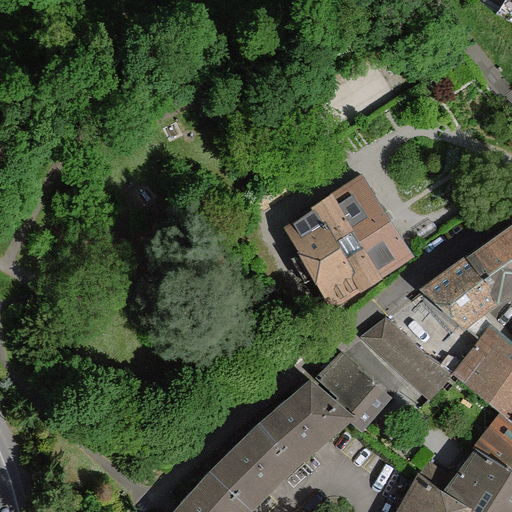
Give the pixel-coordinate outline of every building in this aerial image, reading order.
[(511,3),(506,0),(498,14),(511,22),(511,3)] [(365,179),(290,228),(334,304),(412,254),(365,179)] [(511,227),(471,257),(500,298),(511,288),(511,227)] [(471,257),(423,292),(464,326),(482,312),(500,298),(471,257)] [(504,415),(511,419),(511,343),(494,326),(481,342),(464,326),(423,292),(388,319),(425,354),(454,374),(504,415)] [(494,326),(482,312),(464,326),(481,342),(494,326)] [(425,354),(388,319),(364,337),(431,399),(454,374),(425,354)] [(317,378),(341,397),(365,372),(343,355),(317,378)] [(341,397),(336,403),(334,404),(350,418),(361,429),(391,395),(365,372),(341,397)] [(262,425),(297,463),(350,418),(334,404),(336,403),(312,383),(262,425)] [(511,419),(504,415),(478,450),(511,473),(511,419)] [(214,472),(252,506),(297,463),(262,425),(214,472)] [(511,511),(511,473),(478,450),(447,493),(478,511),(511,511)] [(177,511),(246,511),(252,506),(214,472),(177,511)] [(478,511),(447,493),(423,475),(401,511),(478,511)]
